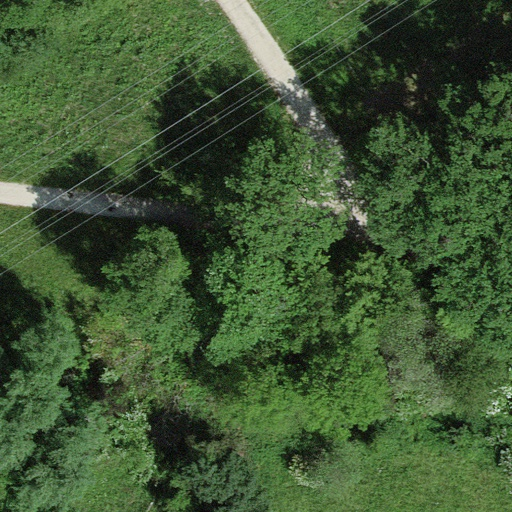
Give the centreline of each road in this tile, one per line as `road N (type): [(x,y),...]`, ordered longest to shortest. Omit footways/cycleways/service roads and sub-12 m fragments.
road 1 (track): [(511,276),(394,235),(0,195)]
road 2 (track): [(394,235),(240,0)]
